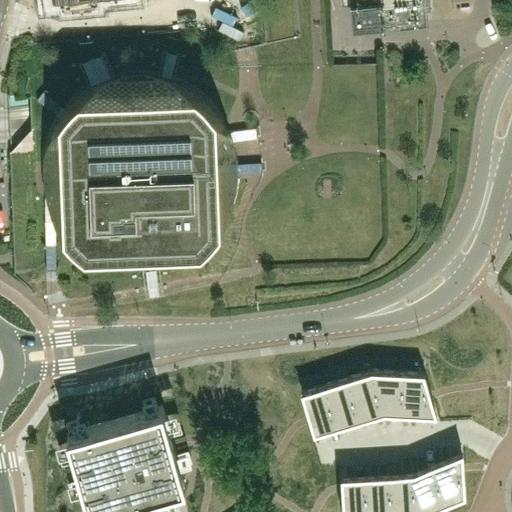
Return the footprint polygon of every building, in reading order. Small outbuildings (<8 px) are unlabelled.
[(425,11),(429,11),(427,0),(353,0),(356,17),(385,13),(386,16),(425,11)] [(236,186),(237,180),(237,175),(237,169),(237,164),(236,158),(235,153),(234,148),(233,142),(231,137),(229,132),(227,127),(224,122),(221,118),(218,113),(215,109),(211,105),(207,101),(203,97),(199,94),(194,91),(190,88),(185,85),(180,83),(175,80),(170,79),(164,77),(159,76),(154,75),(148,74),(143,74),(137,74),(132,74),(126,75),(121,76),(115,77),(110,79),(105,81),(100,83),(95,85),(90,88),(86,91),(81,94),(77,97),(73,101),(69,105),(65,109),(62,113),(59,118),(56,123),(53,127),(51,132),(49,137),(47,143),(46,148),(45,153),(44,159),(43,164),(43,170),(43,175),(43,181),(44,186),(45,191),(46,197),(48,202),(50,207),(52,212),(55,217),(57,222),(61,226),(64,231),(67,235),(71,239),(75,243),(79,246),(84,250),(88,253),(93,255),(98,258),(103,260),(108,262),(113,264),(118,265),(124,266),(129,267),(135,268),(140,268),(146,268),(151,267),(157,266),(162,265),(167,264),(173,262),(178,260),(183,258),(188,255),(192,253),(197,249),(201,246),(205,243),(209,239),(213,235),(217,230),(220,226),(223,221),(226,217),(228,212),(230,207),(232,202),(234,196),(235,191),(236,186)] [(372,369),(371,370),(380,400),(384,411),(409,412),(406,401),(397,371),(372,369)] [(384,411),(380,400),(371,370),(348,377),(356,403),(361,418),(384,411)] [(409,412),(436,414),(432,400),(431,397),(430,394),(424,372),(397,371),(406,401),(409,412)] [(356,403),(348,377),(325,384),(333,410),(338,425),(361,418),(356,403)] [(338,425),(333,410),(325,384),(302,391),(310,417),(311,420),(311,423),(314,432),(338,425)] [(114,420),(67,434),(83,487),(84,492),(89,511),(93,511),(94,511),(103,509),(113,506),(116,505),(137,499),(139,499),(158,493),(161,492),(181,486),(186,485),(180,465),(173,442),(163,406),(114,420)] [(438,462),(438,473),(440,505),(465,494),(464,472),(463,467),(463,464),(462,451),(438,462)] [(423,511),(440,505),(438,473),(438,462),(414,472),(415,483),(416,511),(423,511)] [(392,511),(416,511),(415,483),(414,472),(390,473),(391,489),(392,511)] [(366,474),(367,490),(368,511),(392,511),(391,489),(390,473),(366,474)] [(343,511),(368,511),(367,490),(366,474),(341,476),(342,488),(342,491),(343,511)]
